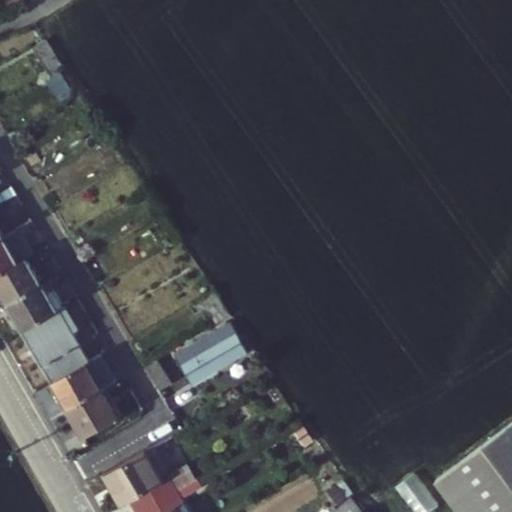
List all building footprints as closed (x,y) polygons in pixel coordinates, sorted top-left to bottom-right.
[(0,262),(26,248),(31,245),(16,219),(1,227),(0,227),(0,262)] [(40,273),(26,248),(0,262),(0,282),(6,293),(40,273)] [(6,293),(20,318),(63,293),(53,276),(47,279),(42,272),(40,273),(6,293)] [(20,318),(36,344),(73,323),(82,317),(66,291),(63,293),(20,318)] [(223,315),(170,346),(186,371),(237,341),(223,315)] [(73,323),(36,344),(50,369),(87,348),(73,323)] [(87,348),(50,369),(66,396),(100,376),(106,372),(115,368),(100,341),(87,348)] [(154,345),(141,353),(155,375),(168,368),(154,345)] [(100,376),(117,405),(123,401),(106,372),(100,376)] [(117,405),(100,376),(66,396),(82,425),(117,405)] [(157,471),(139,439),(100,462),(117,493),(125,488),(135,505),(177,482),(168,466),(157,471)] [(511,511),(511,444),(435,502),(442,511),(511,511)] [(414,511),(426,511),(436,506),(416,474),(397,485),(414,511)] [(193,511),(177,482),(135,505),(139,511),(193,511)]
